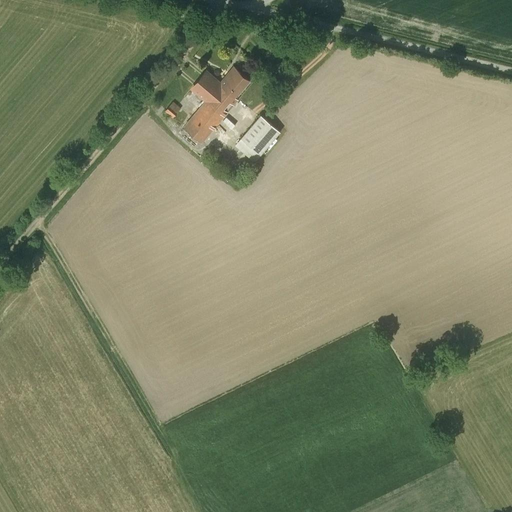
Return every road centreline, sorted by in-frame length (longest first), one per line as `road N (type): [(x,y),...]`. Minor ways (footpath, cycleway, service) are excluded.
road 1 (track): [(227,5),(0,262)]
road 2 (track): [(247,10),(511,74)]
